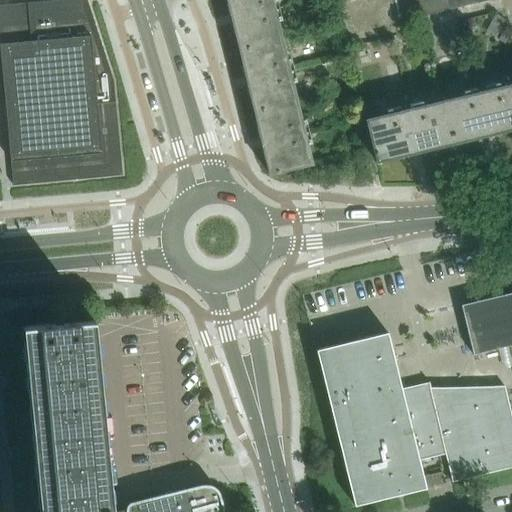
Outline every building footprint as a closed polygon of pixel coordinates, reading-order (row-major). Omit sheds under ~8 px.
[(271,0),(226,0),(239,50),(281,41),(271,0)] [(474,0),(335,0),(344,35),(476,3),(474,0)] [(113,82),(113,81),(88,3),(41,8),(41,2),(0,5),(0,48),(12,178),(13,186),(122,176),(113,82)] [(281,41),(239,50),(254,112),(296,103),(281,41)] [(497,83),(441,97),(452,144),(511,129),(511,84),(498,88),(497,83)] [(376,162),(452,144),(441,97),(386,111),(387,115),(366,120),(376,162)] [(296,103),(254,112),(269,175),(311,164),(296,103)] [(511,274),(493,279),(497,296),(460,305),(472,355),(509,346),(511,357),(511,274)] [(110,511),(94,320),(22,327),(41,511),(220,511),(219,505),(219,502),(218,499),(217,495),(219,495),(218,492),(216,490),(215,489),(212,487),(208,486),(206,486),(203,486),(199,486),(181,491),(181,493),(132,505),(131,506),(130,506),(129,508),(128,509),(128,510),(128,511),(110,511)] [(511,419),(511,417),(504,387),(430,388),(429,382),(428,382),(429,388),(402,395),(387,333),(363,339),(362,336),(339,341),(340,344),(316,350),(354,506),(425,488),(419,461),(445,454),(452,482),(511,467),(511,419)] [(433,486),(444,484),(442,472),(430,475),(433,486)]
